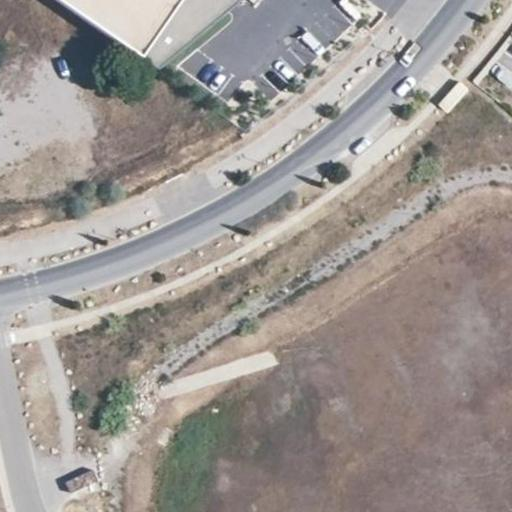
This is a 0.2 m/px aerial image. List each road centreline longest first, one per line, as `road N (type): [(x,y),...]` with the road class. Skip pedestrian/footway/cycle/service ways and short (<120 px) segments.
road 1 (residential): [(0,293),(120,263),(239,207),(371,106),(462,0)]
road 2 (residential): [(0,361),(30,511)]
